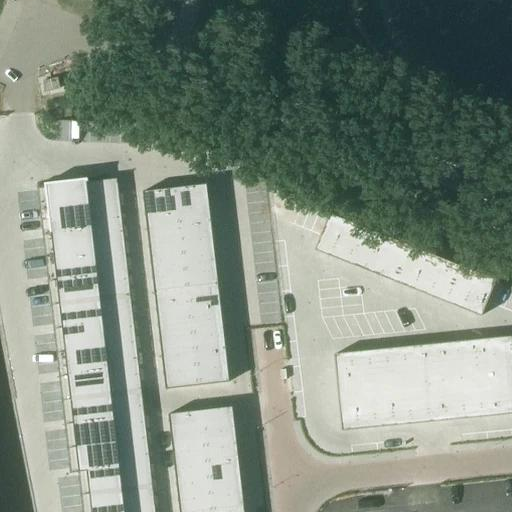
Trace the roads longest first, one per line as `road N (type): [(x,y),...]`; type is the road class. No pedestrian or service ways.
road 1 (unclassified): [(63,511),(29,310),(19,78),(46,40),(114,43),(168,63)]
road 2 (unknown): [(20,162),(122,168),(169,511)]
road 3 (unclassified): [(168,63),(511,199)]
road 4 (unclassified): [(511,465),(286,484)]
road 5 (unclassified): [(268,328),(286,484)]
